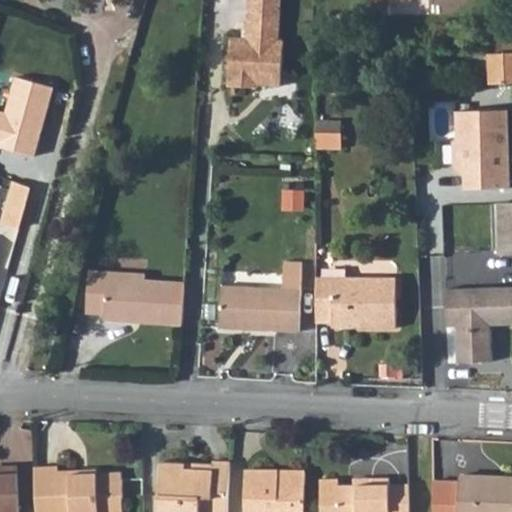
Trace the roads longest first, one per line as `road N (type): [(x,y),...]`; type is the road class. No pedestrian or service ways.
road 1 (tertiary): [(511,415),(0,394)]
road 2 (unknown): [(189,401),(221,0)]
